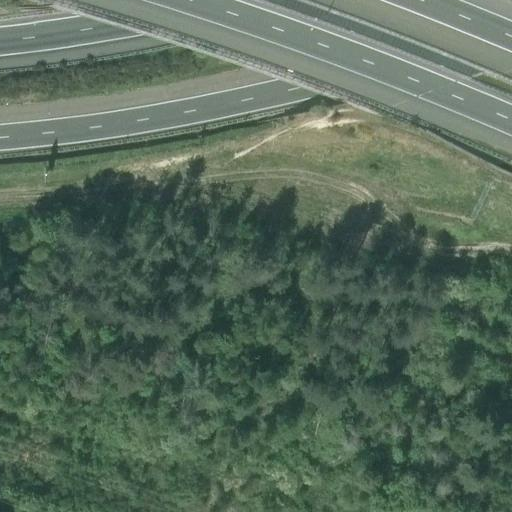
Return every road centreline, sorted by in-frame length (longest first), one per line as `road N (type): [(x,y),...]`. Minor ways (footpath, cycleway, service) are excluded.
road 1 (trunk): [(0,140),(221,106),(511,23)]
road 2 (track): [(0,198),(174,185),(291,199),(412,244),(511,253)]
road 3 (motorway): [(179,0),(511,123)]
road 4 (motorway): [(0,44),(240,0)]
